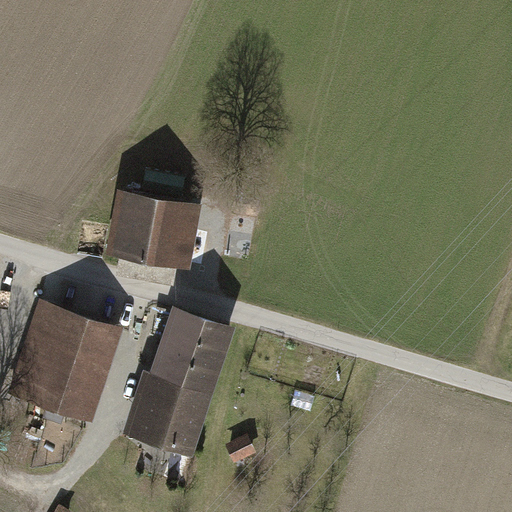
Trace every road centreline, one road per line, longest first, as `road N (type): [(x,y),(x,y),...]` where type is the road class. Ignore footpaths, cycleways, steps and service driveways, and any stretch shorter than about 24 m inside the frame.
road 1 (track): [(511,391),(0,240)]
road 2 (track): [(162,288),(107,426),(44,511)]
